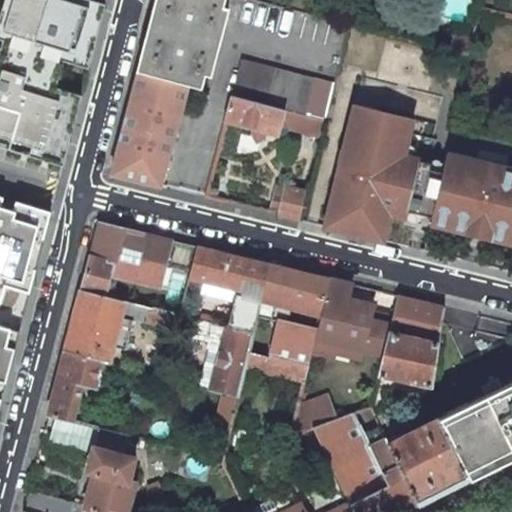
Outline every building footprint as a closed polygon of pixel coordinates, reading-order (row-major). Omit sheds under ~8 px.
[(0,148),(62,168),(81,94),(57,87),(63,60),(88,66),(105,3),(95,0),(2,0),(0,9),(0,39),(1,40),(0,45),(0,148)] [(223,7),(224,0),(158,0),(140,72),(188,85),(201,88),(205,75),(210,76),(228,8),(223,7)] [(453,34),(449,50),(469,54),(473,39),(453,34)] [(244,64),(235,98),(283,111),(325,122),(334,87),(244,64)] [(140,72),(138,71),(111,174),(160,186),(188,85),(140,72)] [(280,125),(283,111),(235,98),(232,97),(226,121),(253,128),(251,136),(253,137),(257,144),(263,140),(266,132),(277,135),(277,134),(280,125)] [(341,165),(326,226),(355,234),(359,235),(360,229),(377,233),(376,239),(382,240),(388,219),(391,214),(406,217),(408,212),(431,217),(431,214),(433,214),(436,202),(436,201),(440,181),(441,179),(442,172),(431,170),(432,164),(402,157),(412,118),(356,105),(346,144),(352,145),(346,166),(341,165)] [(290,128),(322,137),(325,122),(283,111),(280,125),(290,128)] [(280,125),(277,134),(287,137),(290,128),(280,125)] [(470,227),(490,232),(488,237),(507,242),(509,233),(511,233),(511,170),(506,169),(501,163),(496,161),(491,161),(484,163),(446,154),(442,172),(441,179),(440,181),(436,201),(436,202),(433,214),(451,219),(449,228),(469,233),(470,227)] [(285,186),(278,215),(301,221),(308,192),(285,186)] [(39,252),(50,211),(0,195),(0,284),(7,287),(21,290),(29,259),(21,257),(23,248),(39,252)] [(81,289),(124,300),(177,315),(179,315),(189,278),(196,246),(173,241),(144,234),(99,222),(81,289)] [(189,278),(261,295),(268,264),(196,246),(189,278)] [(261,295),(320,310),(328,279),(268,264),(261,295)] [(370,312),(372,305),(347,299),(350,284),(328,279),(320,310),(316,329),(310,354),(334,359),(338,343),(383,354),(390,325),(392,317),(370,312)] [(120,317),(124,300),(81,289),(65,351),(108,363),(112,346),(125,349),(132,320),(120,317)] [(237,310),(232,329),(251,335),(256,315),(260,299),(236,294),(233,309),(237,310)] [(383,354),(378,374),(376,385),(371,407),(375,415),(423,405),(431,394),(432,387),(444,307),(397,295),(392,317),(390,325),(383,354)] [(172,331),(177,315),(124,300),(120,317),(132,320),(163,328),(172,331)] [(316,329),(256,315),(251,335),(247,354),(307,368),(310,354),(316,329)] [(220,349),(210,390),(222,393),(237,397),(244,368),(247,354),(251,335),(232,329),(226,328),(197,320),(193,335),(210,340),(208,346),(220,349)] [(0,401),(0,400),(0,382),(4,384),(9,367),(0,366),(10,330),(0,327),(0,401)] [(105,386),(111,364),(108,363),(65,351),(48,415),(58,417),(72,421),(83,380),(105,386)] [(484,396),(501,387),(497,378),(488,376),(485,384),(482,385),(482,391),(483,394),(484,396)] [(440,421),(467,476),(511,453),(511,381),(501,387),(484,396),(439,418),(440,421)] [(216,416),(231,420),(237,397),(222,393),(216,416)] [(333,420),(325,397),(297,407),(291,435),(312,428),(333,420)] [(354,511),(395,511),(401,509),(372,450),(354,413),(333,420),(312,428),(340,483),(350,503),(354,511)] [(93,448),(99,427),(96,426),(72,421),(58,417),(52,437),(93,448)] [(438,417),(388,442),(416,501),(467,476),(440,421),(439,418),(438,417)] [(122,454),(127,435),(99,427),(93,448),(87,471),(93,473),(85,505),(84,508),(102,511),(106,511),(108,506),(127,511),(136,481),(128,480),(134,457),(122,454)] [(416,501),(388,442),(372,450),(401,509),(416,501)] [(150,511),(151,511),(167,505),(157,482),(148,485),(150,511)] [(85,505),(28,491),(22,511),(127,511),(108,506),(106,511),(102,511),(84,508),(85,505)] [(354,511),(350,503),(330,511),(354,511)]
